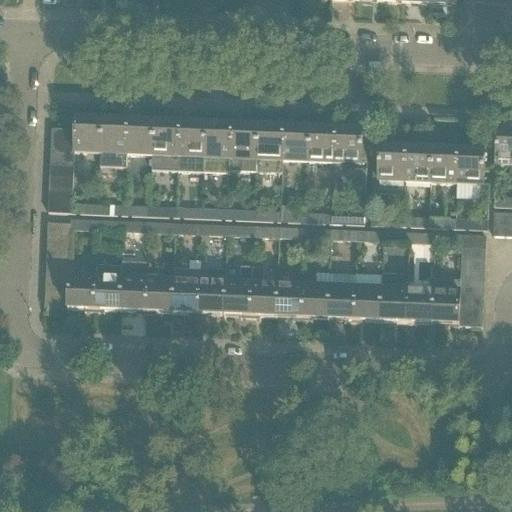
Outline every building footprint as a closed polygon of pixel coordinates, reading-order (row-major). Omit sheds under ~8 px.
[(75,145),(74,156),(101,157),(102,125),(103,124),(101,123),(101,125),(86,124),(86,122),(76,121),(75,133),(75,145)] [(101,159),(100,171),(126,172),(127,160),(127,159),(128,123),(118,123),(118,126),(102,125),(101,157),(101,159)] [(128,123),(127,159),(153,160),(154,125),(154,127),(138,126),(138,124),(128,123)] [(153,161),(152,175),(178,176),(180,125),(170,125),(170,128),(155,127),(155,125),(154,125),(153,160),(153,161)] [(180,125),(178,176),(204,177),(206,128),(206,129),(190,129),(190,126),(180,125)] [(206,128),(204,177),(230,178),(230,176),(230,175),(233,127),(222,127),(222,130),(207,129),(207,128),(206,128)] [(233,127),(230,175),(256,176),(258,130),(258,131),(243,131),(243,128),(233,127)] [(258,130),(256,176),(282,177),(283,166),(283,165),(285,129),(274,129),(274,132),(259,131),(259,130),(258,130)] [(285,129),(283,165),(309,166),(310,132),(310,133),(294,133),(295,130),(285,129)] [(310,132),(309,166),(335,167),(337,131),(326,131),(326,134),(311,133),(311,132),(310,132)] [(335,167),(334,179),(342,179),(354,192),(367,193),(368,167),(369,139),(363,138),(363,135),(346,135),(347,132),(337,131),(335,167)] [(51,132),(51,144),(75,145),(75,133),(51,132)] [(511,182),(511,136),(497,136),(496,170),(511,171),(511,182)] [(51,144),(50,156),(74,157),(75,145),(51,144)] [(380,197),(404,198),(406,150),(396,150),(396,153),(381,152),(381,151),(379,151),(379,176),(373,175),(372,190),(373,192),(373,193),(374,194),(375,196),(376,196),(378,197),(380,197)] [(406,150),(404,198),(405,198),(405,187),(430,188),(432,153),(431,153),(431,154),(416,153),(416,150),(406,150)] [(433,153),(432,153),(430,188),(456,189),(458,152),(448,152),(448,155),(433,154),(433,153)] [(468,152),(458,152),(456,189),(483,190),(484,155),(483,155),(483,156),(468,156),(468,152)] [(50,156),(50,168),(74,169),(74,162),(74,158),(74,157),(50,156)] [(50,168),(50,180),(73,181),(74,169),(50,168)] [(50,180),(49,192),(73,193),(73,181),(50,180)] [(49,192),(49,204),(72,205),(73,193),(49,192)] [(511,201),(495,201),(494,211),(511,211),(511,201)] [(72,205),(49,204),(48,216),(72,217),(72,205)] [(74,217),(98,219),(99,208),(75,207),(74,217)] [(99,208),(98,219),(108,219),(108,208),(99,208)] [(112,219),(124,220),(125,209),(113,209),(112,219)] [(125,209),(124,220),(150,221),(151,210),(125,209)] [(306,227),(307,216),(307,210),(281,209),(281,215),(280,226),(306,227)] [(151,210),(150,221),(157,221),(170,221),(170,211),(157,210),(151,210)] [(184,211),(183,222),(202,223),(203,212),(184,211)] [(203,212),(202,223),(222,223),(222,213),(203,212)] [(236,213),(235,224),(254,225),(255,214),(236,213)] [(255,214),(254,225),(274,225),(274,215),(255,214)] [(307,216),(306,227),(326,227),(326,217),(307,216)] [(493,239),(505,240),(506,216),(494,216),(493,239)] [(340,217),(339,228),(365,229),(366,218),(340,217)] [(370,230),(403,231),(403,220),(371,219),(370,230)] [(403,231),(428,232),(429,221),(403,220),(403,231)] [(429,221),(428,232),(447,233),(448,222),(429,221)] [(455,222),(454,233),(486,234),(486,224),(455,222)] [(73,223),(73,235),(91,236),(91,224),(73,223)] [(105,225),(105,236),(124,237),(124,225),(105,225)] [(124,225),(124,237),(143,238),(143,226),(124,225)] [(47,241),(71,242),(72,228),(48,227),(47,241)] [(157,227),(157,238),(176,239),(176,227),(157,227)] [(176,227),(176,239),(195,240),(195,228),(176,227)] [(209,229),(208,240),(228,241),(228,230),(209,229)] [(228,230),(228,241),(247,242),(247,230),(228,230)] [(261,231),(260,243),(280,243),(280,232),(261,231)] [(280,232),(280,243),(299,244),(299,233),(280,232)] [(313,233),(312,245),(332,245),(332,234),(313,233)] [(332,234),(332,245),(351,246),(351,235),(332,234)] [(365,235),(364,247),(383,248),(384,236),(365,235)] [(384,236),(383,248),(403,248),(403,237),(384,236)] [(417,237),(416,249),(435,250),(436,238),(417,237)] [(436,238),(435,250),(458,251),(459,239),(436,238)] [(463,238),(462,251),(486,252),(486,239),(463,238)] [(47,253),(70,253),(71,242),(47,241),(47,253)] [(462,251),(462,264),(485,265),(486,252),(462,251)] [(46,264),(70,265),(70,253),(47,253),(46,264)] [(46,276),(69,277),(70,272),(70,265),(46,264),(46,276)] [(462,264),(461,277),(485,278),(485,265),(462,264)] [(120,314),(120,315),(121,315),(121,314),(137,315),(136,318),(146,318),(148,281),(149,267),(136,266),(123,266),(122,270),(122,280),(120,314)] [(96,282),(95,316),(105,317),(105,314),(120,314),(122,280),(122,270),(106,269),(96,269),(96,279),(96,282)] [(188,320),(198,320),(200,272),(174,271),(174,282),(172,318),(173,318),(173,316),(188,317),(188,320)] [(240,322),(250,323),(252,271),(241,271),(240,284),(226,284),(224,319),(224,320),(225,320),(225,319),(241,319),(240,322)] [(261,320),(276,321),(278,286),(264,285),(264,272),(252,271),(250,323),(261,323),(261,320)] [(68,313),(69,313),(69,312),(84,313),(84,316),(95,316),(96,282),(86,282),(86,278),(86,273),(70,272),(69,277),(69,289),(68,301),(68,313)] [(209,321),(209,318),(224,319),(226,284),(226,273),(200,272),(198,320),(209,321)] [(69,289),(69,277),(46,276),(45,288),(69,289)] [(293,324),(302,325),(304,277),(293,276),(292,286),(278,286),(276,321),(276,322),(277,322),(277,321),(293,321),(293,324)] [(313,322),(328,323),(330,288),(315,287),(316,277),(304,277),(302,325),(313,325),(313,322)] [(461,285),(460,285),(460,291),(484,292),(485,278),(461,277),(461,285)] [(406,329),(408,291),(408,280),(382,279),(382,280),(382,290),(380,326),(381,326),(381,325),(396,325),(396,329),(406,329)] [(172,318),(174,282),(148,281),(146,318),(157,319),(157,316),(172,316),(172,318)] [(432,327),(432,328),(433,328),(433,327),(448,328),(448,331),(459,331),(459,330),(459,317),(460,304),(460,291),(460,285),(434,284),(434,292),(432,327)] [(45,288),(45,300),(68,301),(69,289),(45,288)] [(345,326),(354,327),(356,289),(330,288),(328,323),(329,324),(330,324),(330,323),(345,324),(345,326)] [(356,289),(354,327),(364,327),(365,324),(380,325),(380,326),(382,290),(356,289)] [(416,329),(416,326),(432,327),(434,292),(408,291),(406,329),(416,329)] [(484,292),(460,291),(460,304),(483,305),(484,292)] [(44,312),(68,313),(68,301),(45,300),(44,312)] [(483,305),(460,304),(459,317),(483,318),(483,305)] [(483,318),(459,317),(459,330),(482,331),(483,318)]
